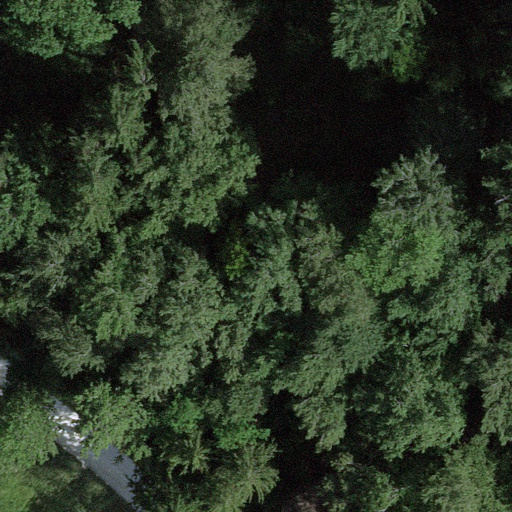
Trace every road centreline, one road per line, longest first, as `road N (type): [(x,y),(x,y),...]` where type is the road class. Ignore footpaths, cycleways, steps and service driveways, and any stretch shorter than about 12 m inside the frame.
road 1 (track): [(511,421),(300,511)]
road 2 (track): [(179,511),(116,453),(0,371)]
